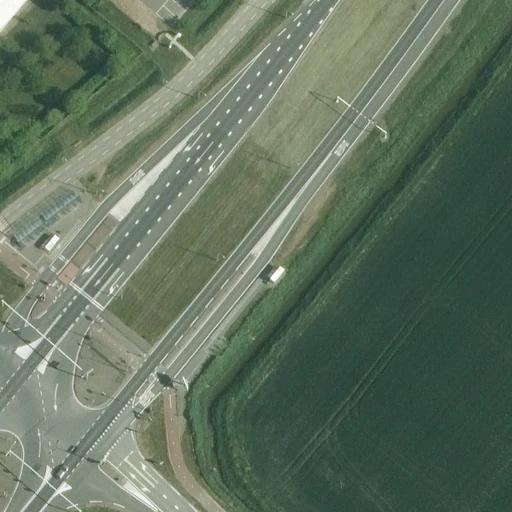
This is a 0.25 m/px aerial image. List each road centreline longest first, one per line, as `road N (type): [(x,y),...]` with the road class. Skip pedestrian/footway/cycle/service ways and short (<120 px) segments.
road 1 (primary): [(84,450),(435,0)]
road 2 (primary): [(328,0),(24,373)]
road 3 (unclassified): [(0,226),(211,60),(264,0)]
